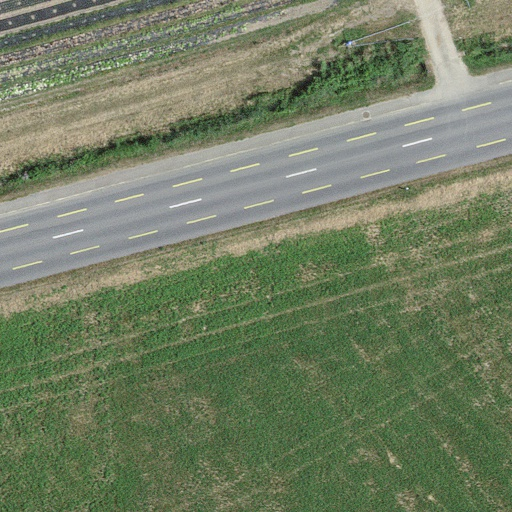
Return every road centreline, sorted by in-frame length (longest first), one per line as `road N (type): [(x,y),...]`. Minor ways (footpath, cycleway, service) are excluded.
road 1 (secondary): [(511,119),(0,254)]
road 2 (track): [(467,133),(428,0)]
